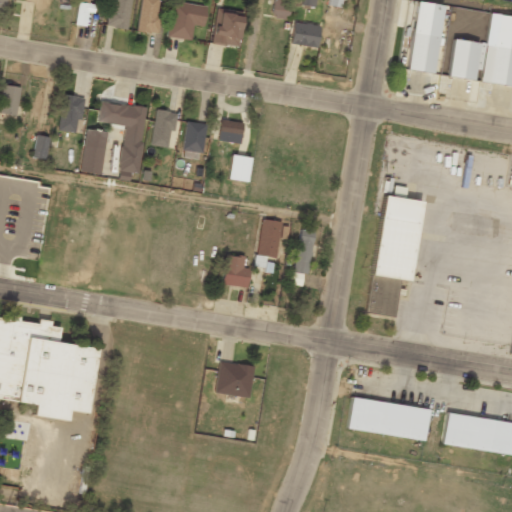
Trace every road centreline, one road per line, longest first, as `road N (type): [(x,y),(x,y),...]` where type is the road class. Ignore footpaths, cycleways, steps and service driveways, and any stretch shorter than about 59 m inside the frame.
road 1 (residential): [(380,0),(308,464),(288,511)]
road 2 (residential): [(0,46),(511,132)]
road 3 (residential): [(0,289),(511,373)]
